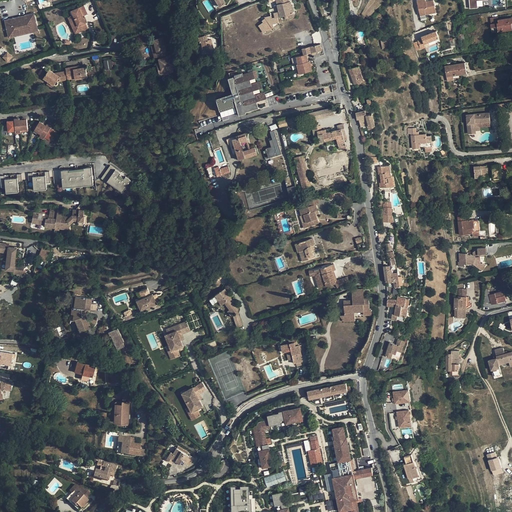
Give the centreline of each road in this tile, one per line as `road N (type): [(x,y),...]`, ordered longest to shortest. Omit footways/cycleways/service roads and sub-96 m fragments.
road 1 (residential): [(334,62),(357,133),(383,307),(364,375)]
road 2 (residential): [(105,511),(142,486),(198,472),(258,397),(364,375)]
road 3 (unknown): [(376,246),(341,259),(339,290),(255,322),(234,309)]
road 4 (residential): [(364,375),(392,511)]
